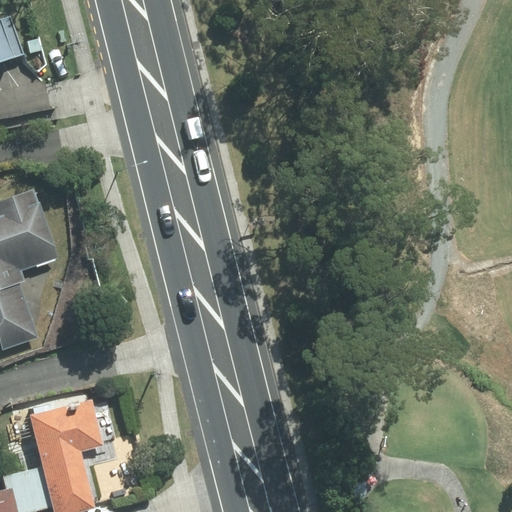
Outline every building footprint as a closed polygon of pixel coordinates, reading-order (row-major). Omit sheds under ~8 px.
[(0,66),(19,60),(6,22),(0,24),(0,66)] [(0,352),(34,341),(15,287),(20,285),(16,274),(53,262),(29,192),(0,202),(0,352)] [(85,405),(22,421),(35,471),(44,511),(87,511),(74,457),(97,451),(85,405)] [(44,511),(35,471),(0,479),(0,493),(0,494),(6,493),(11,511),(44,511)] [(0,494),(0,511),(11,511),(6,493),(0,494)]
